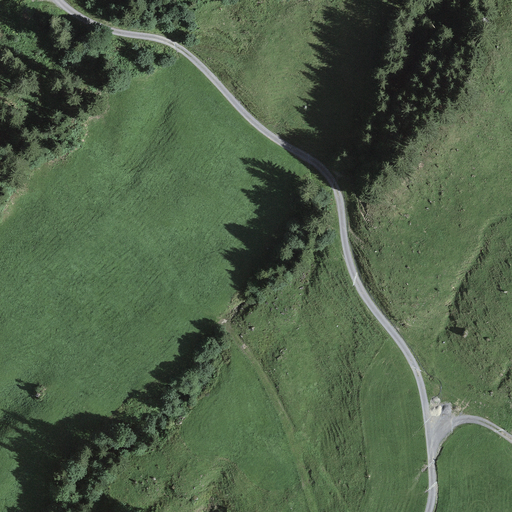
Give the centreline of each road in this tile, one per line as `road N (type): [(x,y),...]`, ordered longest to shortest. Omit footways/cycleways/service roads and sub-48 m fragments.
road 1 (track): [(58,0),(92,24),(178,47),(259,127),(326,173),(361,290),(413,363),(431,435)]
road 2 (track): [(315,511),(305,464),(233,327)]
